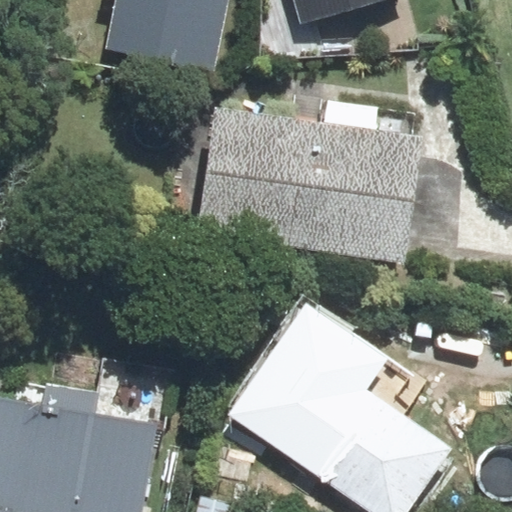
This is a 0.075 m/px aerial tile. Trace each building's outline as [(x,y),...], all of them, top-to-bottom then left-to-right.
[(211,0),(128,0),(117,58),(197,73),(211,0)] [(294,0),(302,26),(387,0),(294,0)] [(399,160),(210,126),(191,232),(380,266),(399,160)] [(393,511),(433,455),(322,378),(272,450),(360,511),(393,511)] [(134,511),(146,436),(0,414),(0,511),(134,511)]
